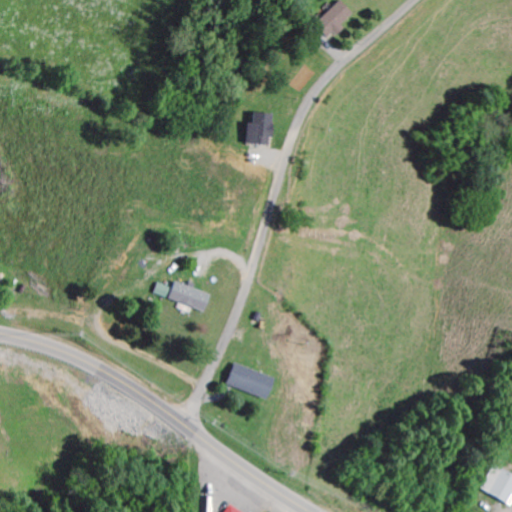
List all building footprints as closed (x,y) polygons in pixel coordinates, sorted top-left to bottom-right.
[(341,18),(327,3),(302,26),(316,41),(341,18)] [(261,148),(262,116),(244,116),(244,126),(238,126),(238,147),(261,148)] [(194,314),(199,296),(163,286),(157,303),(194,314)] [(219,388),(258,402),(266,380),(227,366),(219,388)] [(511,485),(511,480),(484,470),(474,495),(507,508),(511,499),(507,498),(511,485)]
